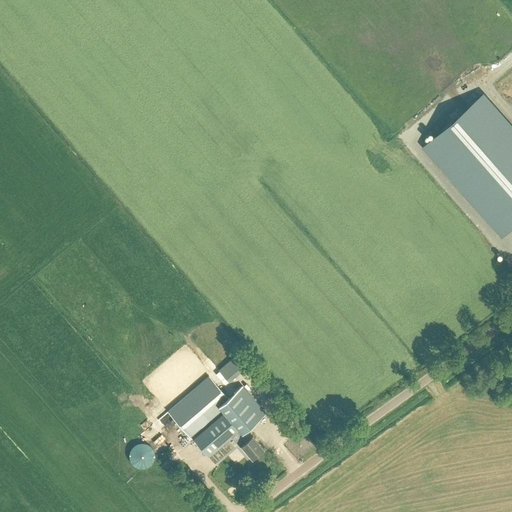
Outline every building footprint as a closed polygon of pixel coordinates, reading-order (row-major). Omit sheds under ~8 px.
[(502,240),(511,230),(511,126),(484,95),(422,149),(502,240)] [(397,374),(401,386),(413,381),(411,375),(406,377),(404,371),(397,374)] [(207,457),(218,448),(231,437),(239,446),(251,459),(263,449),(252,436),(251,437),(245,430),(265,413),(242,386),(228,398),(208,376),(168,410),(190,436),(221,409),(224,413),(193,440),(207,457)] [(319,434),(314,437),(317,443),(323,440),(319,434)] [(141,467),(145,467),(149,465),(151,463),(153,460),(154,457),(154,455),(154,452),(154,450),(153,448),(151,446),(149,444),(147,443),(144,442),(141,442),(139,442),(136,443),(133,445),(131,447),(129,451),(129,454),(129,457),(131,461),(133,464),(137,466),(141,467)] [(231,449),(226,454),(239,469),(248,461),(245,457),(241,461),(231,449)]
